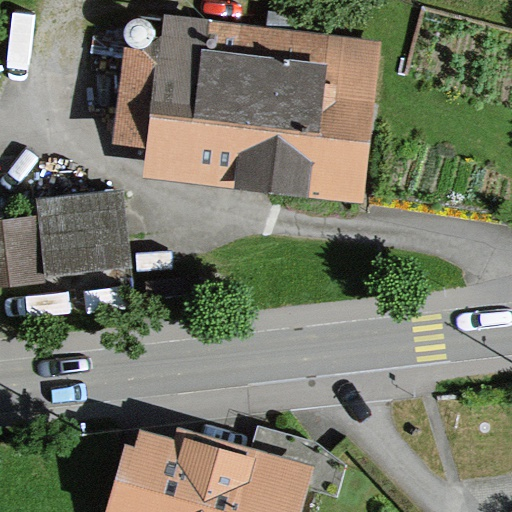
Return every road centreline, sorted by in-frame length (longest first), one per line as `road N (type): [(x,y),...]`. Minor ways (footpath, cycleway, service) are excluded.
road 1 (unknown): [(511,242),(401,210),(176,210),(32,154),(0,151)]
road 2 (tertiary): [(511,322),(0,377)]
road 3 (track): [(447,511),(338,397),(308,344)]
